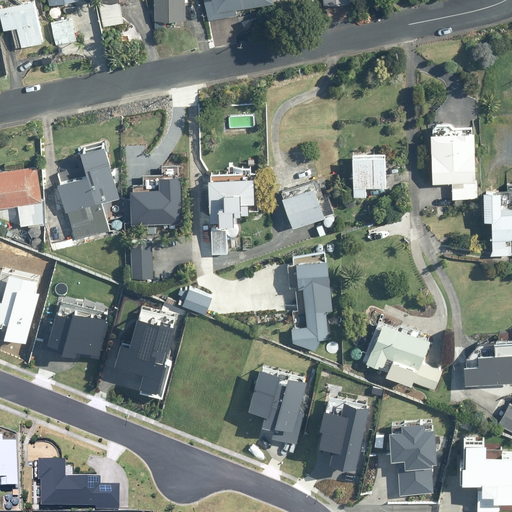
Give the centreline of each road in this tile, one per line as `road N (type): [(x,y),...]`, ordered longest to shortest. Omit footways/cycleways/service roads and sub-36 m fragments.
road 1 (tertiary): [(511,1),(464,19),(0,110)]
road 2 (unknown): [(404,31),(419,252),(445,309)]
road 3 (residential): [(186,461),(0,385)]
road 4 (residential): [(186,461),(305,511)]
